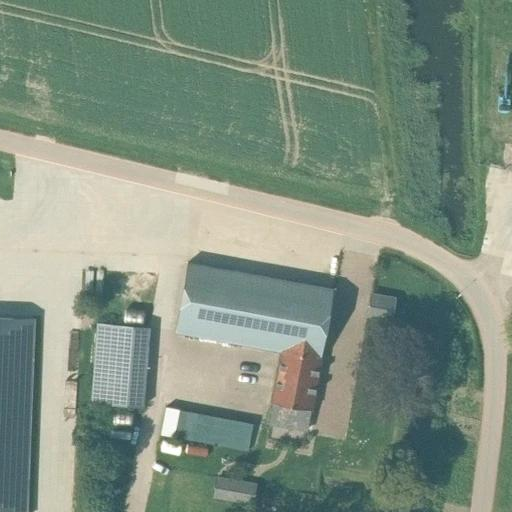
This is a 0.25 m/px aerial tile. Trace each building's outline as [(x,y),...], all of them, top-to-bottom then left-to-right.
[(306,431),(333,289),(187,262),(174,332),(281,352),(268,424),(306,431)] [(391,318),(394,299),(370,296),(367,314),(391,318)] [(0,511),(26,511),(34,318),(0,316),(0,511)] [(144,407),(149,327),(96,323),(91,404),(144,407)] [(248,451),(254,423),(165,406),(160,434),(248,451)] [(119,480),(123,457),(110,455),(107,478),(119,480)] [(255,487),(216,480),(212,496),(252,504),(255,487)]
